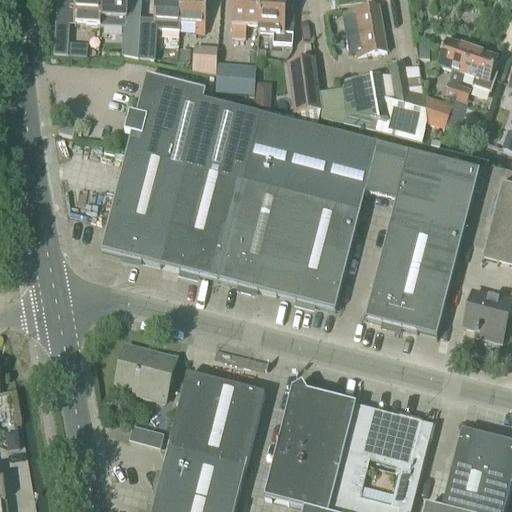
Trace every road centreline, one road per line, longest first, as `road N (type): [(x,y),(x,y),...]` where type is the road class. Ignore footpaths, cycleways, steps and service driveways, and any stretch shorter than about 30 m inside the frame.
road 1 (unclassified): [(511,401),(123,303),(55,309)]
road 2 (tertiary): [(55,309),(10,0)]
road 3 (tertiary): [(92,511),(55,309)]
